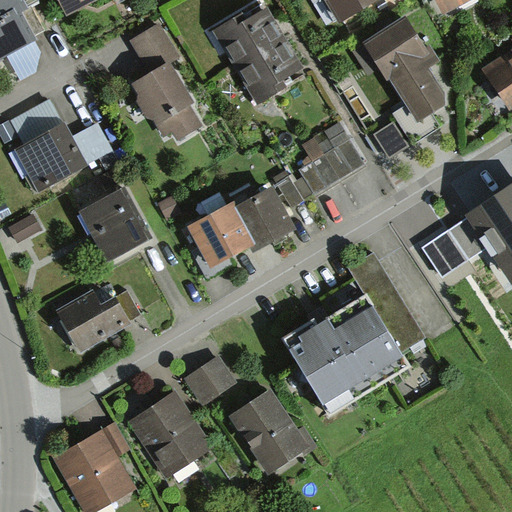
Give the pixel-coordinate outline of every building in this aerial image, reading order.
[(0,0),(0,15),(19,5),(15,0),(0,0)] [(58,0),(65,12),(87,0),(58,0)] [(324,0),(339,23),(375,0),(324,0)] [(437,0),(446,15),(471,0),(437,0)] [(0,54),(29,39),(13,9),(0,15),(0,54)] [(291,83),(289,79),(299,73),(262,10),(251,16),(248,11),(213,32),(255,104),(291,83)] [(379,69),(412,121),(447,99),(398,21),(349,51),(365,77),(379,69)] [(165,140),(196,123),(163,63),(174,57),(156,24),(131,37),(151,73),(134,83),(165,140)] [(511,49),(483,69),(509,109),(511,106),(511,49)] [(382,159),(404,146),(391,123),(369,136),(382,159)] [(60,126),(15,150),(35,188),(80,164),(60,126)] [(94,126),(76,136),(88,159),(106,149),(94,126)] [(302,168),(314,189),(359,163),(347,142),(302,168)] [(287,178),(231,211),(252,248),(291,226),(283,212),(301,201),(287,178)] [(511,285),(511,186),(465,219),(486,250),(511,286),(511,285)] [(120,190),(81,210),(107,258),(145,237),(120,190)] [(209,263),(247,242),(228,207),(190,227),(209,263)] [(36,228),(29,214),(5,227),(13,240),(36,228)] [(486,250),(465,219),(419,249),(440,280),(486,250)] [(289,339),(330,409),(404,366),(395,351),(421,335),(373,253),(349,267),(365,295),(289,339)] [(55,310),(75,348),(125,321),(113,298),(97,306),(89,291),(55,310)] [(219,361),(186,379),(199,402),(232,384),(219,361)] [(272,392),(231,415),(259,467),(300,444),(272,392)] [(175,397),(131,421),(158,471),(202,446),(175,397)] [(98,434),(54,458),(83,511),(87,511),(128,490),(98,434)]
